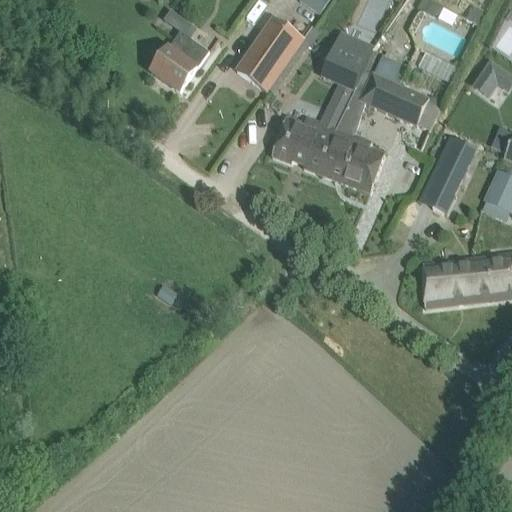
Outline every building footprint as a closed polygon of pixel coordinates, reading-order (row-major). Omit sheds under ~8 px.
[(300,0),(300,2),(320,16),(330,0),(300,0)] [(249,58),(237,74),(267,95),(278,79),(303,42),(304,41),(275,21),(274,22),(249,58)] [(198,71),(209,54),(218,41),(192,22),(182,35),(181,34),(169,51),(169,50),(163,59),(151,75),(181,96),(198,71)] [(495,46),(509,53),(511,47),(511,30),(506,27),(495,46)] [(378,55),(373,53),(345,41),(327,83),(355,95),(364,73),(370,75),(378,55)] [(373,75),(360,104),(416,129),(417,127),(430,133),(440,112),(427,106),(429,101),(400,88),(408,70),(381,57),(373,75)] [(491,63),(473,89),(489,100),(497,87),(507,74),(491,63)] [(305,126),(287,119),(272,159),(292,167),(293,163),(305,168),(304,171),(371,196),(386,156),(370,150),(372,145),(337,131),(307,120),(305,126)] [(449,142),(428,187),(453,199),(475,154),(449,142)] [(497,174),(483,205),(492,208),(511,217),(511,215),(511,179),(498,173),(497,174)] [(425,311),(434,310),(511,300),(511,256),(423,267),(425,311)]
